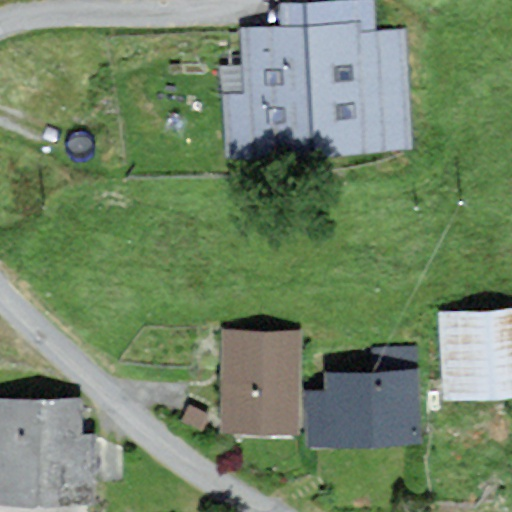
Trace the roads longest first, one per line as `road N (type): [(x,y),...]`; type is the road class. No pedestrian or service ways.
road 1 (unclassified): [(271,511),(182,455),(67,356),(0,284)]
road 2 (residential): [(0,22),(235,0)]
